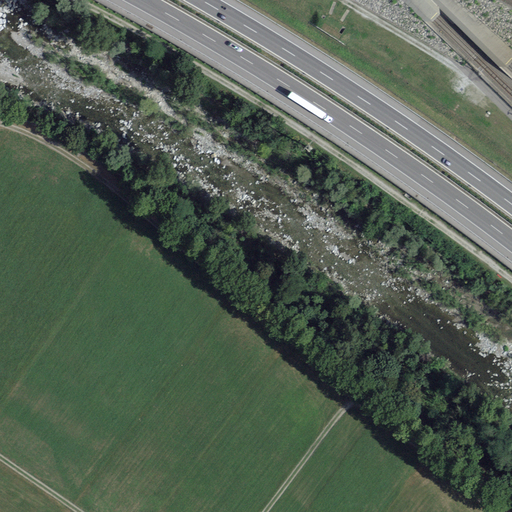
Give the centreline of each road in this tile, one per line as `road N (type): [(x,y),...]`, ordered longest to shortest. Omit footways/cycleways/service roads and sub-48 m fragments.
road 1 (track): [(498,511),(55,139),(0,119)]
road 2 (motorway): [(139,0),(335,116),(511,242)]
road 3 (motorway): [(511,208),(356,97),(196,0)]
road 4 (track): [(340,0),(482,90)]
road 5 (track): [(265,511),(339,414),(365,401)]
